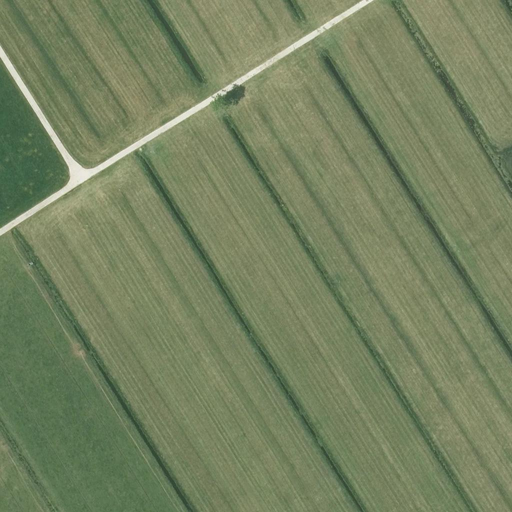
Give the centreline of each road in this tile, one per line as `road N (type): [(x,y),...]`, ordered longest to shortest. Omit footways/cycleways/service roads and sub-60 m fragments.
road 1 (track): [(0,233),(367,0)]
road 2 (track): [(79,180),(0,51)]
